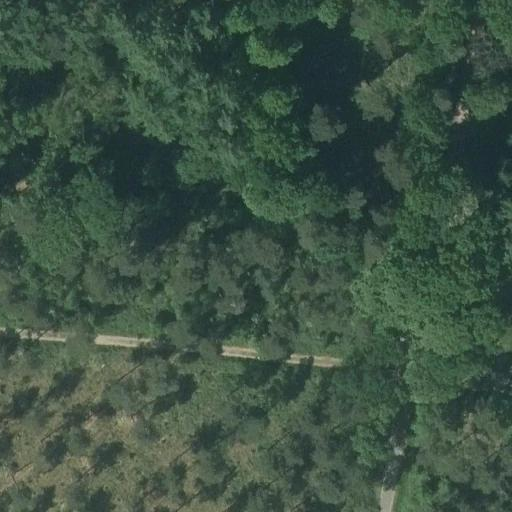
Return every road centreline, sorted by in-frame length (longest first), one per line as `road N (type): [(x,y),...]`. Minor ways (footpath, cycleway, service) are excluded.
road 1 (track): [(408,375),(0,330)]
road 2 (track): [(408,375),(478,0)]
road 3 (track): [(383,511),(408,375)]
